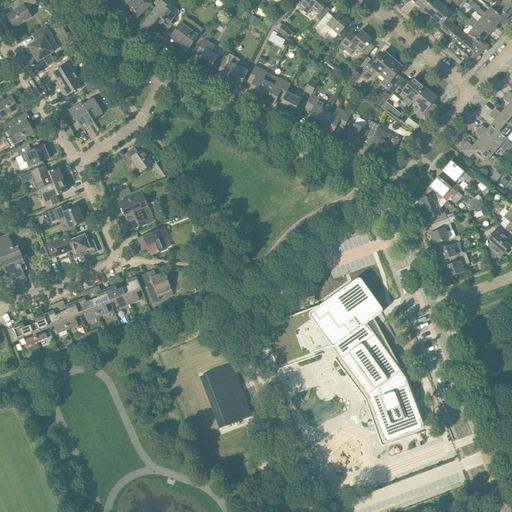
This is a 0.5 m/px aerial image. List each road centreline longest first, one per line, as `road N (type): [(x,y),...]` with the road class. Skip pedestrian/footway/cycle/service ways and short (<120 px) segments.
road 1 (residential): [(376,199),(471,91),(362,0)]
road 2 (residential): [(376,199),(343,169),(163,75)]
road 3 (residential): [(0,310),(118,259),(81,165)]
road 4 (residential): [(505,511),(432,306)]
road 5 (residential): [(81,165),(0,38)]
road 6 (residential): [(81,165),(140,120),(163,75)]
road 7 (residential): [(432,306),(400,231),(376,199)]
